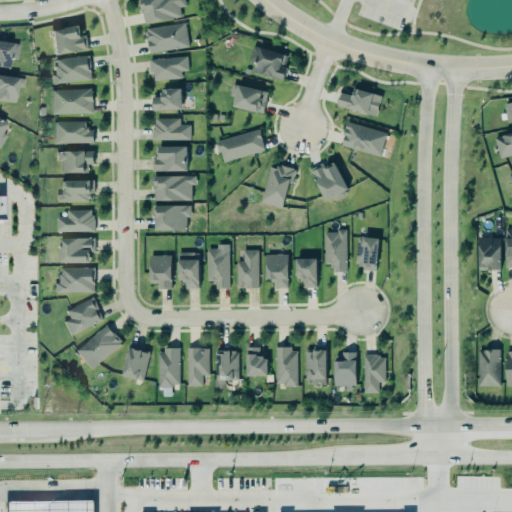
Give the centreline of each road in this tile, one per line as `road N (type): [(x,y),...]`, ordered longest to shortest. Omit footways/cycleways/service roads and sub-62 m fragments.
road 1 (secondary): [(511,425),(14,429)]
road 2 (tertiary): [(426,70),(422,426),(436,457)]
road 3 (tertiary): [(436,457),(449,426),(453,71)]
road 4 (secondary): [(0,461),(361,458)]
road 5 (residential): [(129,310),(122,289),(120,76),(104,0)]
road 6 (tertiary): [(260,0),(327,43),(384,62),(511,69)]
road 7 (residential): [(356,312),(150,319),(129,310)]
